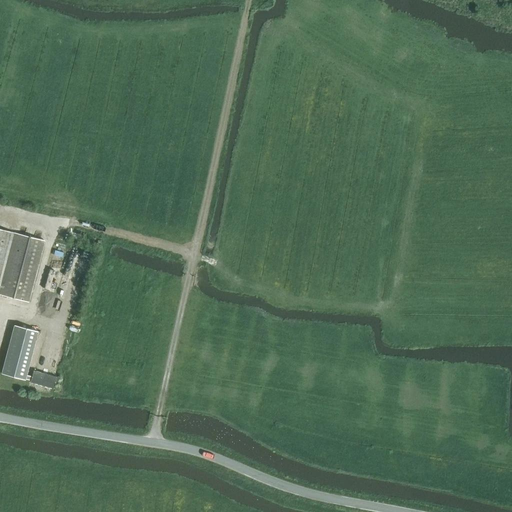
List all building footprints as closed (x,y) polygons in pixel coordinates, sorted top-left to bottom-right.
[(0,285),(0,286),(14,233),(0,229),(0,285)] [(0,285),(0,294),(29,302),(45,241),(14,233),(0,286),(0,285)] [(60,249),(56,265),(63,267),(68,251),(60,249)] [(42,307),(50,309),(52,303),(43,301),(42,307)] [(37,330),(14,324),(1,373),(24,379),(37,330)] [(34,371),(31,382),(54,389),(57,377),(34,371)]
